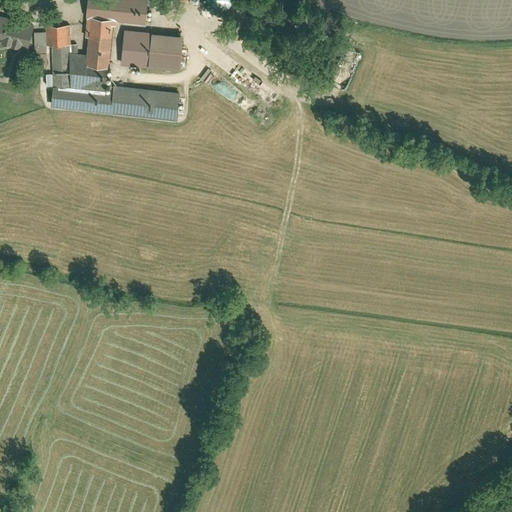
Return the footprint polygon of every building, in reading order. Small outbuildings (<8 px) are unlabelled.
[(90,0),(89,19),(86,53),(86,62),(112,65),(117,20),(146,22),(147,0),(90,0)] [(203,0),(205,5),(208,8),(213,11),(217,12),(222,11),(226,9),(230,5),(232,1),(232,0),(203,0)] [(0,38),(27,46),(33,23),(0,14),(0,38)] [(68,22),(46,23),(46,44),(51,44),(69,43),(68,22)] [(121,62),(183,68),(186,34),(125,29),(121,62)] [(69,43),(51,44),(54,85),(68,86),(71,61),(86,62),(86,53),(70,51),(69,43)] [(112,65),(86,62),(71,61),(68,86),(110,91),(112,65)] [(110,91),(68,86),(54,85),(52,104),(176,117),(179,91),(115,85),(115,91),(110,91)]
